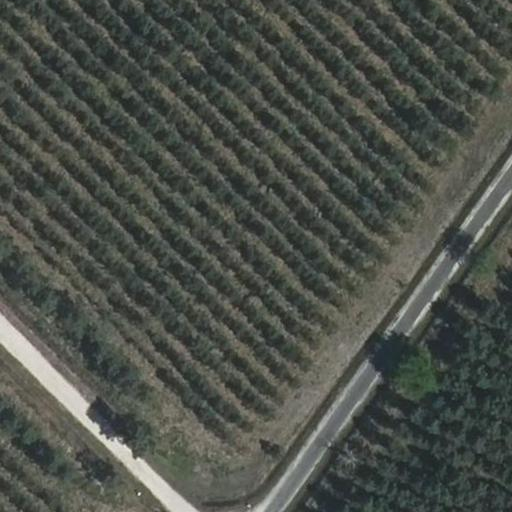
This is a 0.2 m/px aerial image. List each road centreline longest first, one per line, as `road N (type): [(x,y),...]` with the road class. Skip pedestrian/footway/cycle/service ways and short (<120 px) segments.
road 1 (unclassified): [(511,200),(274,511)]
road 2 (track): [(185,511),(0,328)]
